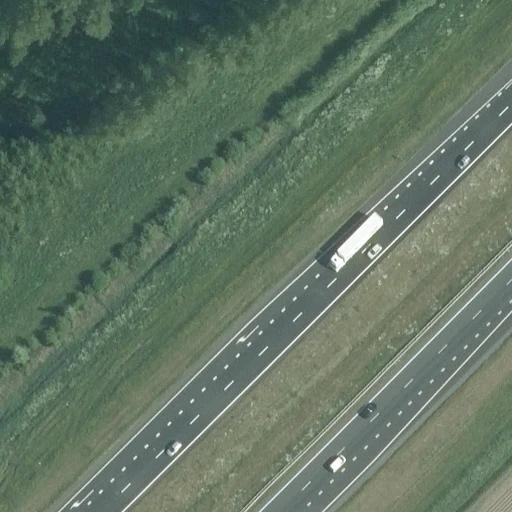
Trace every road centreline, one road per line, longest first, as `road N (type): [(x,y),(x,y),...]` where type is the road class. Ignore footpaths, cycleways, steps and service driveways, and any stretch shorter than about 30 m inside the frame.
road 1 (motorway): [(511,101),(100,511)]
road 2 (motorway): [(278,511),(511,280)]
